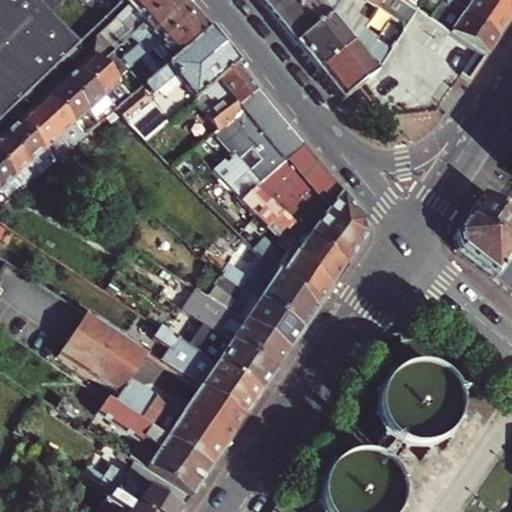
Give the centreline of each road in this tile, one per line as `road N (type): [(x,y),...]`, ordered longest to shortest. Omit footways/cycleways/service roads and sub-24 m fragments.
road 1 (secondary): [(220,511),(404,239)]
road 2 (secondary): [(219,0),(344,156)]
road 3 (secondary): [(496,100),(420,154),(344,156)]
road 4 (secondary): [(404,239),(496,100)]
road 5 (secondary): [(511,345),(428,276),(404,239)]
